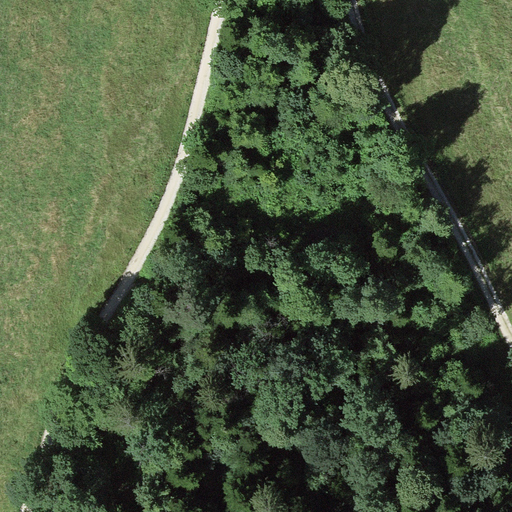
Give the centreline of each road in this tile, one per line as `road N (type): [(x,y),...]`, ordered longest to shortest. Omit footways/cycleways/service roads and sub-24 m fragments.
road 1 (track): [(225,0),(189,161),(63,392),(25,511)]
road 2 (track): [(356,0),(379,70),(511,328)]
